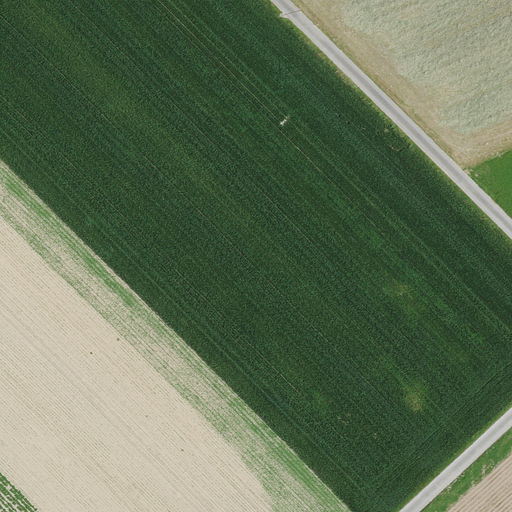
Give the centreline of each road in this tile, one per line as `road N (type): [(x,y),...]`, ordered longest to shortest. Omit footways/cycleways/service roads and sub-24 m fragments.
road 1 (unclassified): [(281,0),(511,229)]
road 2 (track): [(400,511),(511,412)]
